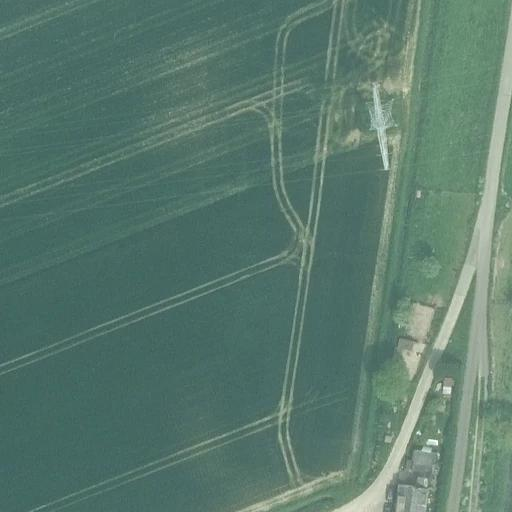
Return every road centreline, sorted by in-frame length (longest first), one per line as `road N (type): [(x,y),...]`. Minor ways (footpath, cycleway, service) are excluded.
road 1 (unclassified): [(492,211),(392,474),(360,511)]
road 2 (unclassified): [(453,511),(492,211)]
road 3 (unclassified): [(492,211),(511,56)]
